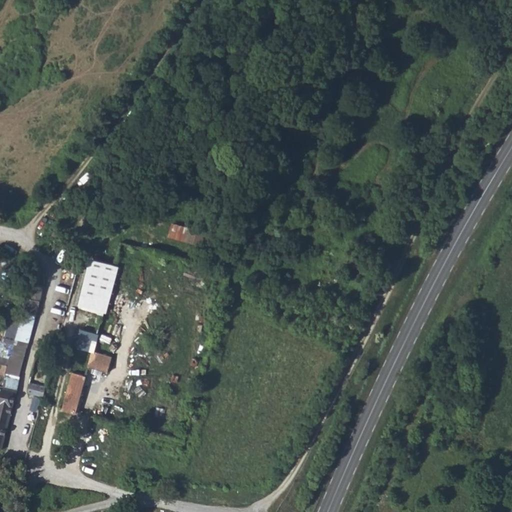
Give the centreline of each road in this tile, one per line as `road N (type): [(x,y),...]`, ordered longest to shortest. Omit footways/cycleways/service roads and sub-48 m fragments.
road 1 (track): [(257,511),(304,453),(472,109),(511,47)]
road 2 (secondary): [(511,146),(439,272),(328,511)]
road 3 (track): [(13,240),(57,202),(199,0)]
road 4 (track): [(8,460),(52,283),(40,260),(0,236)]
